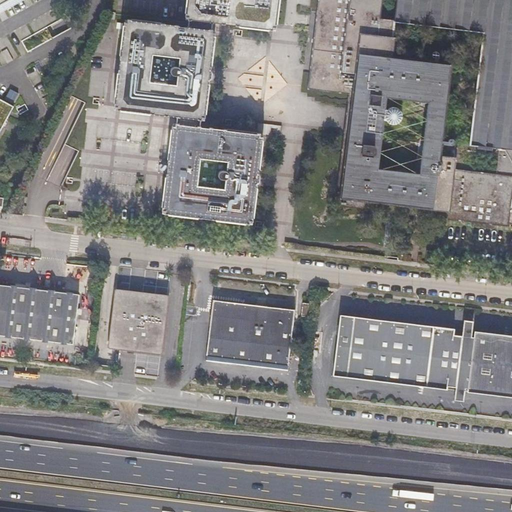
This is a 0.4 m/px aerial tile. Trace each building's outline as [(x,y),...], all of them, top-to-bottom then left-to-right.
[(0,0),(0,118),(7,105),(0,100),(0,13),(24,0),(0,0)] [(168,217),(254,227),(264,141),(202,134),(203,122),(205,123),(215,37),(213,36),(214,25),(277,32),(280,0),(193,0),(191,22),(192,22),(191,34),(160,31),(130,27),(120,113),(180,119),(179,131),(178,131),(168,217)] [(511,0),(318,0),(308,84),(359,89),(356,112),(353,111),(351,123),(355,123),(352,150),(345,203),(401,208),(410,210),(511,220),(511,0)] [(0,330),(71,340),(77,292),(0,281),(0,330)] [(108,343),(158,349),(165,293),(115,287),(108,343)] [(203,355),(241,360),(249,301),(210,296),(203,355)] [(298,313),(304,314),(306,299),(300,298),(298,313)] [(290,306),(249,301),(241,360),(283,365),(290,306)] [(448,385),(455,386),(464,387),(463,391),(511,395),(511,333),(474,329),(473,335),(462,333),(454,333),(455,326),(340,314),(334,376),(447,387),(448,385)] [(463,322),(462,333),(473,335),(474,329),(475,324),(475,320),(464,319),(463,322)] [(463,391),(464,387),(455,386),(454,395),(454,399),(462,400),(463,395),(463,391)] [(115,482),(115,488),(129,489),(129,498),(146,498),(146,482),(115,482)]
